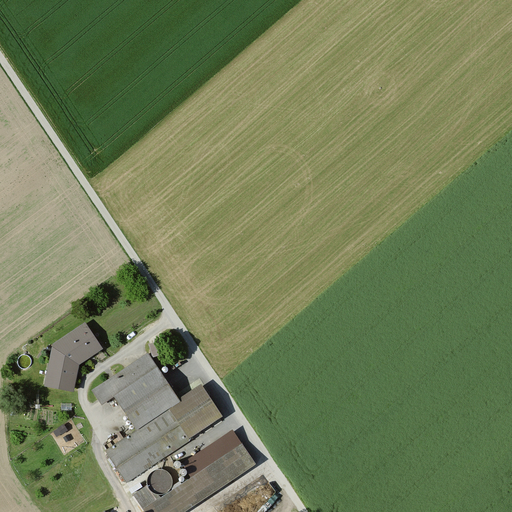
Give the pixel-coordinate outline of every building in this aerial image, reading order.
[(102,351),(85,326),(54,347),(46,388),(73,393),(78,367),(102,351)] [(167,353),(164,342),(149,346),(152,357),(167,353)] [(180,344),(172,353),(175,356),(183,348),(180,344)] [(179,404),(148,356),(93,391),(102,406),(114,398),(138,435),(109,453),(127,481),(221,422),(201,390),(179,404)] [(147,488),(134,496),(144,511),(186,511),(255,465),(234,433),(184,466),(192,479),(161,499),(159,496),(153,496),(147,488)] [(176,469),(178,469),(179,469),(180,468),(181,467),(181,466),(181,464),(181,463),(180,462),(179,461),(177,461),(176,461),(175,462),(174,463),(173,464),(173,466),(173,467),(174,468),(175,469),(176,469)] [(182,477),(183,477),(184,477),(185,476),(186,475),(187,474),(187,472),(186,471),(185,470),(184,469),(183,469),(181,469),(180,470),(179,471),(179,472),(178,473),(179,475),(179,476),(180,477),(182,477)] [(148,488),(151,491),(154,493),(158,494),(162,494),(166,492),(169,489),(171,486),(172,482),(171,478),(169,474),(166,471),(162,470),(158,470),(154,471),(151,473),(148,476),(147,480),(147,484),(148,488)]
